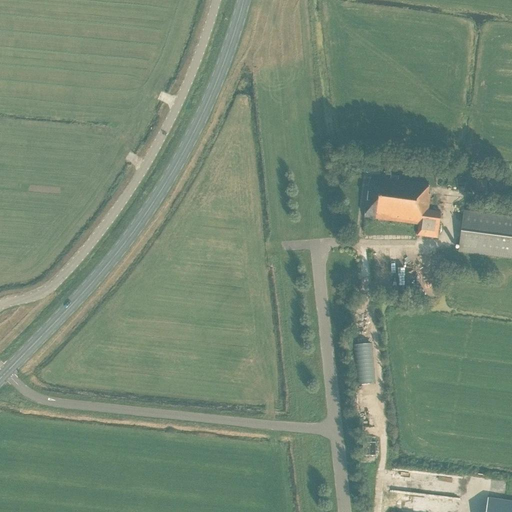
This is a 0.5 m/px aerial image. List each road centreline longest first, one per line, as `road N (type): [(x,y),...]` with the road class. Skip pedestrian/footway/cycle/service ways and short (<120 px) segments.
road 1 (primary): [(244,0),(199,121),(154,201),(76,300),(5,372)]
road 2 (unclassified): [(0,305),(59,279),(112,215),(167,125),(216,0)]
road 3 (residential): [(5,372),(46,400),(335,429)]
road 4 (track): [(375,511),(383,453),(379,384),(366,272),(355,245)]
road 5 (residential): [(316,244),(335,429)]
